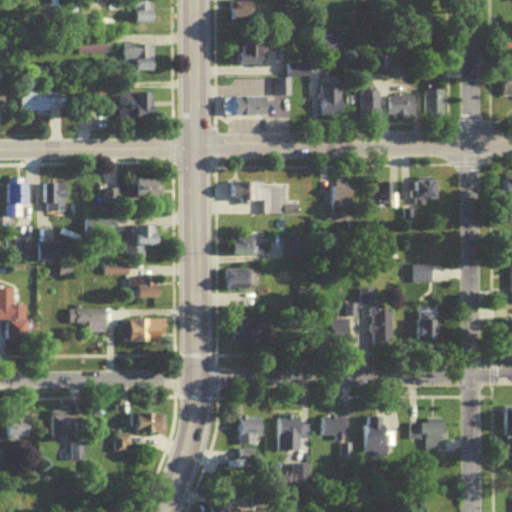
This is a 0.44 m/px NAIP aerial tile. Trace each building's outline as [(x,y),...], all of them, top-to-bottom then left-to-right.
[(123,15),(135,15),(135,27),(154,27),(154,0),(123,0),(123,15)] [(253,24),(253,5),(230,5),(230,24),(253,24)] [(316,36),(316,57),(338,57),(338,36),(316,36)] [(107,40),(75,40),(75,58),(107,58),(107,40)] [(239,46),(239,70),(267,70),(267,46),(239,46)] [(124,51),(124,75),(154,75),(154,51),(124,51)] [(309,69),(286,69),(286,82),(309,82),(309,69)] [(511,82),(503,82),(503,104),(511,104),(511,82)] [(341,90),(319,90),(319,122),(341,122),(341,90)] [(20,92),(20,116),(58,116),(58,92),(20,92)] [(425,122),(445,122),(445,92),(425,92),(425,122)] [(360,95),(360,124),(381,124),(381,95),(360,95)] [(154,125),(154,98),(118,98),(118,125),(154,125)] [(267,101),(223,101),(223,121),(267,121),(267,101)] [(415,125),(415,101),(389,101),(389,125),(415,125)] [(511,179),(503,180),(503,210),(511,209),(511,179)] [(162,202),(162,183),(137,183),(137,202),(162,202)] [(27,221),(28,186),(7,185),(6,221),(27,221)] [(298,219),(298,208),(284,209),(284,186),(230,187),(230,207),(261,207),(262,219),(298,219)] [(66,219),(66,187),(45,187),(45,219),(66,219)] [(390,187),(368,190),(371,213),(393,211),(390,187)] [(159,250),(159,230),(127,230),(127,260),(146,260),(146,250),(159,250)] [(263,239),(231,239),(231,260),(263,260),(263,239)] [(15,260),(31,260),(31,244),(15,244),(15,260)] [(431,270),(410,270),(410,287),(431,287),(431,270)] [(252,274),(225,274),(225,293),(252,293),(252,274)] [(160,303),(160,282),(128,282),(128,303),(160,303)] [(0,341),(26,342),(26,309),(13,309),(13,293),(0,292),(0,341)] [(368,294),(360,294),(360,310),(368,310),(368,294)] [(88,337),(105,337),(105,313),(69,313),(69,331),(88,331),(88,337)] [(368,349),(391,349),(391,313),(368,313),(368,349)] [(437,316),(417,316),(417,346),(437,346),(437,316)] [(165,324),(123,324),(123,347),(165,347),(165,324)] [(350,348),(350,325),(322,325),(322,348),(350,348)] [(268,326),(233,326),(233,348),(268,348),(268,326)] [(51,445),(72,445),(72,416),(51,416),(51,445)] [(6,442),(30,441),(28,418),(5,419),(6,442)] [(166,419),(134,419),(134,440),(166,440),(166,419)] [(309,443),(309,429),(301,429),(301,422),(276,422),(277,456),(301,456),(300,443),(309,443)] [(344,422),(319,422),(319,442),(344,442),(344,422)] [(236,450),(261,450),(261,423),(236,423),(236,450)] [(423,455),(447,455),(447,426),(408,426),(408,443),(423,443),(423,455)] [(363,460),(387,460),(387,435),(363,435),(363,460)] [(113,440),(113,458),(129,458),(129,440),(113,440)] [(71,464),(81,464),(81,450),(71,450),(71,464)]
